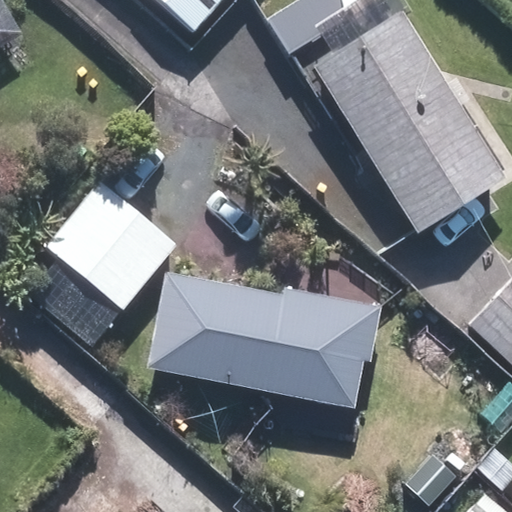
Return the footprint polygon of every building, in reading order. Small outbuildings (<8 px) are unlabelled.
[(151,0),(193,38),(226,0),(151,0)] [(317,81),(419,246),(507,191),(404,26),(317,81)] [(20,292),(97,354),(179,253),(101,191),(20,292)] [(146,382),(357,418),(365,371),(371,372),(380,322),(162,285),(146,382)] [(511,288),(472,335),(511,369),(511,288)] [(511,427),(502,438),(511,446),(511,427)] [(439,448),(406,488),(433,511),(467,472),(439,448)] [(475,469),(493,485),(508,469),(489,453),(475,469)] [(468,511),(511,511),(485,491),(468,511)]
